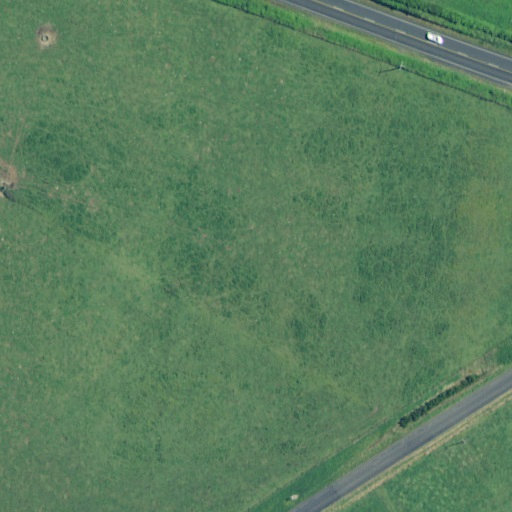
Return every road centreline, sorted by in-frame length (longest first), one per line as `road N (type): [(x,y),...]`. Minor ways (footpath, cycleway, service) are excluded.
road 1 (unclassified): [(317,511),(511,384)]
road 2 (tertiary): [(511,72),(312,0)]
